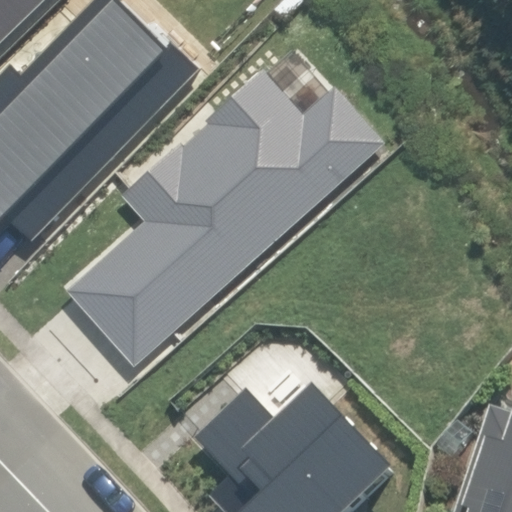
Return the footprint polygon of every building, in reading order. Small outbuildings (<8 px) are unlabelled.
[(0,209),(32,242),(207,59),(145,0),(106,0),(38,74),(11,47),(0,58),(0,209)] [(0,0),(0,44),(44,0),(0,0)] [(149,218),(73,286),(140,361),(392,138),(340,80),(310,109),(270,63),(211,116),(214,119),(189,142),(186,138),(127,190),(149,218)] [(361,511),(403,471),(323,390),(285,426),(253,390),(194,446),(229,483),(214,498),(227,511),(361,511)] [(511,511),(511,413),(494,408),(459,511),(511,511)]
